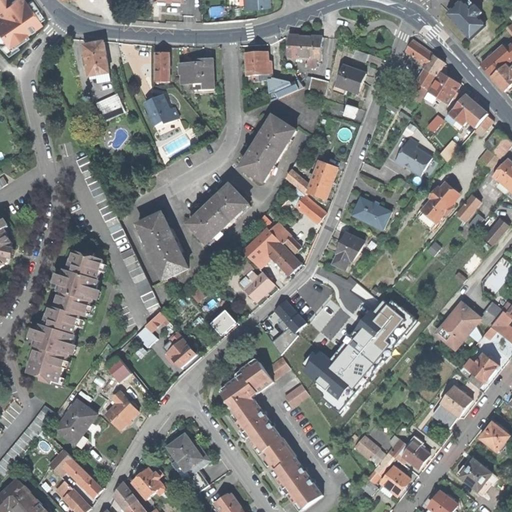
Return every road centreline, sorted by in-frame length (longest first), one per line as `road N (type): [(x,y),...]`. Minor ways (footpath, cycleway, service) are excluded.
road 1 (residential): [(415,12),(307,275),(184,389)]
road 2 (residential): [(0,333),(23,308),(54,216),(30,68),(73,22)]
road 3 (secondary): [(73,22),(229,37),(293,21)]
road 4 (residential): [(511,378),(409,511)]
road 5 (residential): [(96,511),(184,389)]
road 6 (residential): [(184,389),(271,511)]
road 7 (secondary): [(511,120),(415,12)]
